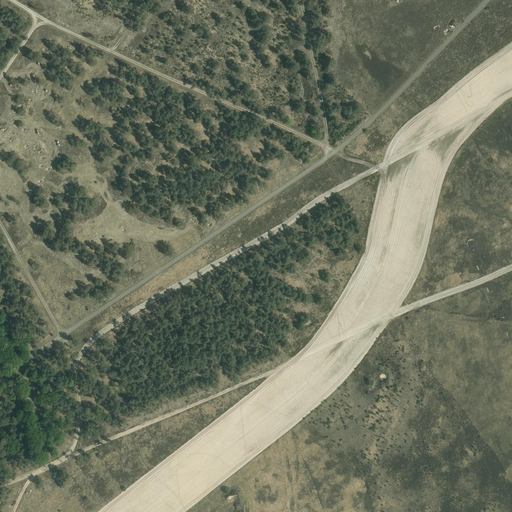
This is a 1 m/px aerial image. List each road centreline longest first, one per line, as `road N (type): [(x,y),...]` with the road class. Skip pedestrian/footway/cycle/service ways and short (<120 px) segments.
road 1 (unclassified): [(0,378),(356,134),(484,0)]
road 2 (track): [(0,485),(511,265)]
